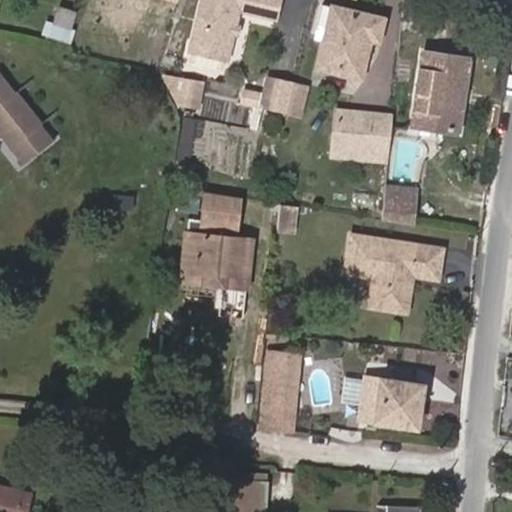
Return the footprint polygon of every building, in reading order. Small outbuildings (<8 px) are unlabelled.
[(230,58),(241,8),(278,16),(281,0),(204,0),(193,49),(196,50),(193,60),(225,67),(227,57),(230,58)] [(389,19),(327,1),(321,21),(333,24),(322,64),(362,76),(373,38),(383,41),(389,19)] [(73,30),(78,16),(62,10),(57,25),(73,30)] [(70,47),(76,31),(73,30),(57,25),(52,23),(46,40),(70,47)] [(461,134),(471,60),(424,52),(413,127),(450,132),(461,134)] [(0,130),(5,137),(25,162),(53,140),(40,124),(41,123),(16,91),(14,92),(0,74),(0,130)] [(293,95),(296,82),(269,76),(265,92),(262,105),(265,106),(290,111),(293,95)] [(196,105),(200,80),(189,78),(185,103),(196,105)] [(303,114),(309,84),(296,82),(293,95),(290,111),(303,114)] [(256,103),(259,90),(245,87),(242,100),(256,103)] [(262,105),(265,92),(259,90),(256,103),(251,126),(257,127),(262,105)] [(390,149),(393,120),(343,116),(340,144),(390,149)] [(339,154),(389,159),(390,149),(340,144),(339,154)] [(387,181),(386,196),(417,200),(417,184),(387,181)] [(249,287),(253,240),(219,237),(220,227),(234,228),(237,198),(202,195),(200,221),(190,220),(188,234),(184,282),(209,284),(210,274),(226,275),(225,285),(249,287)] [(384,217),(414,222),(417,200),(386,196),(384,217)] [(416,273),(420,273),(445,277),(450,247),(354,232),(349,268),(374,272),(370,303),(416,311),(419,285),(414,280),(416,273)] [(225,285),(226,275),(210,274),(209,284),(225,285)] [(294,404),(301,353),(270,349),(265,384),(276,386),(274,402),(294,404)] [(423,382),(365,375),(365,380),(362,402),(360,418),(417,425),(423,382)] [(362,402),(365,380),(350,378),(347,400),(362,402)] [(292,428),(294,404),(274,402),(276,386),(265,384),(260,425),(292,428)] [(268,511),(270,475),(234,474),(231,511),(268,511)] [(0,489),(0,511),(30,511),(34,499),(0,489)]
